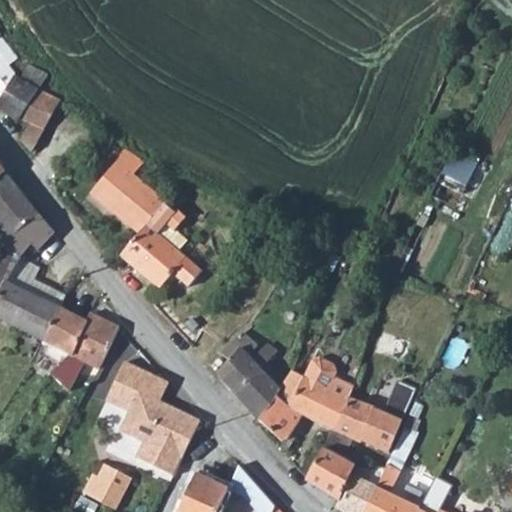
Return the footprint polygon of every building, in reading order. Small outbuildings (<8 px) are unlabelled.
[(6,26),(0,30),(0,95),(3,100),(19,68),(14,61),(26,51),(6,26)] [(19,68),(3,100),(12,107),(24,112),(28,111),(44,80),(50,66),(36,60),(30,72),(21,68),(19,68)] [(44,80),(28,111),(53,123),(68,93),(44,80)] [(0,167),(9,160),(0,148),(0,167)] [(446,170),(468,181),(478,162),(456,151),(446,170)] [(129,154),(93,194),(140,233),(166,201),(135,174),(142,163),(129,154)] [(9,160),(0,167),(0,203),(17,225),(2,240),(4,241),(23,250),(31,234),(41,242),(60,225),(9,160)] [(140,233),(129,247),(168,282),(182,265),(199,277),(211,262),(189,245),(197,236),(184,225),(196,208),(187,201),(184,203),(172,194),(166,201),(140,233)] [(4,241),(0,248),(0,288),(3,290),(0,296),(0,306),(54,332),(55,332),(69,303),(74,291),(41,276),(47,261),(23,250),(4,241)] [(55,332),(54,332),(47,344),(70,354),(82,345),(95,315),(69,303),(55,332)] [(95,315),(82,345),(76,356),(87,362),(94,350),(111,360),(114,355),(125,329),(129,321),(99,307),(95,315)] [(226,360),(265,404),(290,372),(282,363),(290,355),(273,336),(256,353),(253,347),(264,337),(250,322),(231,341),(238,349),(226,360)] [(290,372),(265,404),(291,429),(304,404),(340,421),(356,386),(358,380),(357,380),(338,371),(341,365),(338,358),(325,352),(318,355),(311,370),(298,363),(290,372)] [(126,359),(108,399),(132,409),(123,428),(147,438),(140,455),(179,471),(203,415),(184,406),(181,411),(160,401),(170,378),(126,359)] [(340,421),(320,467),(346,489),(343,494),(369,506),(390,456),(376,451),(374,457),(369,466),(356,461),(362,451),(354,447),(364,425),(391,438),(404,408),(356,386),(340,421)] [(374,457),(362,451),(356,461),(369,466),(374,457)] [(390,456),(369,506),(380,511),(419,511),(426,496),(390,479),(400,457),(391,454),(390,456)] [(297,511),(294,509),(247,455),(238,477),(252,484),(275,510),(274,511),(297,511)] [(96,474),(86,493),(122,511),(138,479),(108,463),(101,476),(96,474)] [(426,496),(419,511),(456,511),(459,506),(443,499),(454,475),(439,469),(426,496)] [(182,511),(219,511),(229,489),(199,476),(182,511)]
